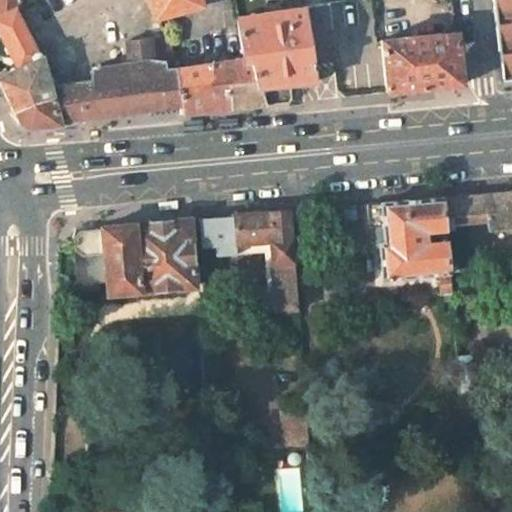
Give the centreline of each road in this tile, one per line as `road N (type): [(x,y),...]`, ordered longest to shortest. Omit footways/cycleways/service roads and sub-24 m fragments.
road 1 (primary): [(9,181),(65,194),(511,149)]
road 2 (primary): [(480,119),(56,159),(26,164),(9,181)]
road 3 (secondary): [(11,511),(9,181)]
